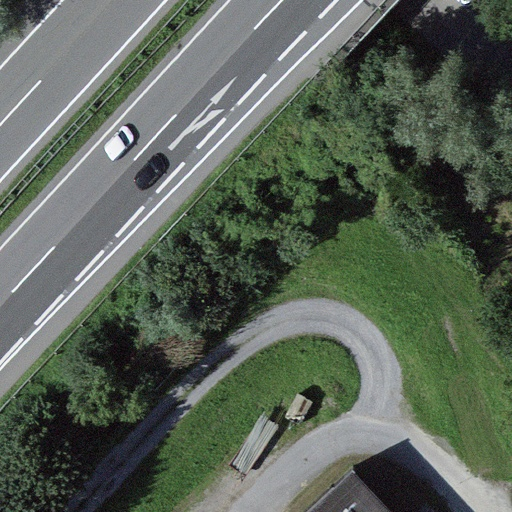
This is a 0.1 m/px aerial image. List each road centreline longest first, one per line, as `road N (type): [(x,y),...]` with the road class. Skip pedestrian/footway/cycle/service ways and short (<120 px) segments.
road 1 (motorway): [(0,316),(291,0)]
road 2 (motorway): [(124,0),(0,133)]
